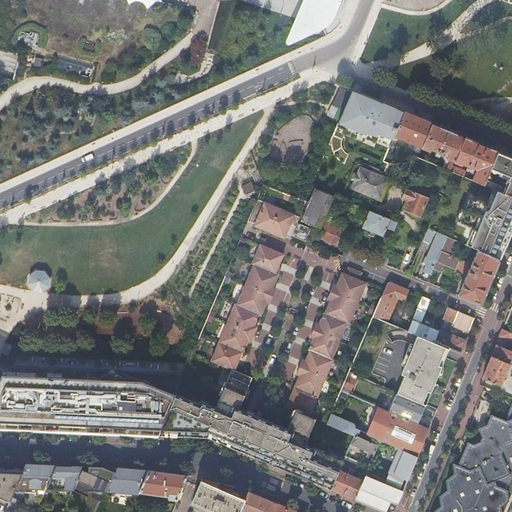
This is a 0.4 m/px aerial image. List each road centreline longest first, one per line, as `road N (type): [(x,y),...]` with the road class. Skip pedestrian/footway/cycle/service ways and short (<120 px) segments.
road 1 (tertiary): [(0,203),(335,53)]
road 2 (secondary): [(0,446),(210,460),(336,511)]
road 3 (residential): [(330,267),(287,372),(269,368),(254,358),(296,253)]
road 4 (residential): [(494,317),(413,511)]
road 5 (residential): [(511,141),(350,75),(335,53)]
road 6 (residential): [(330,267),(352,259),(494,317)]
